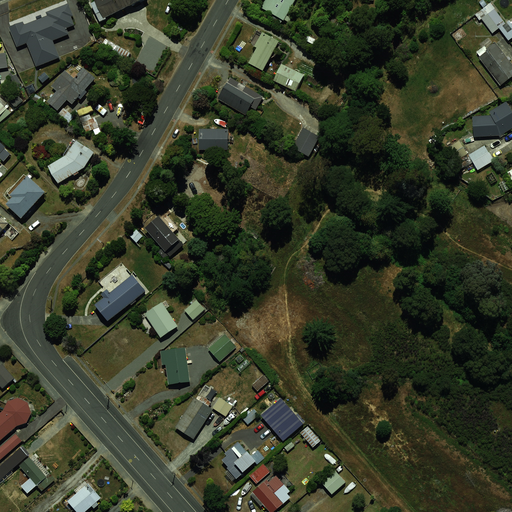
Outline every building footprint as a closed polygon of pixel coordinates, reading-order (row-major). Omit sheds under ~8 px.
[(92,0),(88,2),(99,22),(141,3),(139,0),(92,0)] [(268,10),(273,0),(265,0),(262,7),(268,10)] [(273,0),(268,10),(287,21),(298,0),(273,0)] [(68,9),(6,30),(13,52),(26,47),(32,66),(57,58),(51,40),(67,35),(65,28),(74,25),(68,9)] [(486,9),(475,15),(491,35),(500,29),(486,9)] [(264,32),(249,63),(267,72),(282,41),(264,32)] [(511,58),(499,39),(478,53),(500,85),(511,78),(511,58)] [(304,72),(280,62),(274,80),(296,90),(304,72)] [(66,69),(51,85),(57,90),(47,100),(59,109),(68,96),(75,102),(94,76),(82,68),(76,76),(66,69)] [(228,81),(217,99),(249,115),(259,100),(228,81)] [(14,109),(28,98),(20,88),(6,99),(14,109)] [(0,96),(0,121),(13,109),(0,96)] [(489,114),(473,116),(475,136),(503,134),(511,128),(511,107),(508,102),(489,114)] [(319,136),(303,126),(292,146),(308,155),(319,136)] [(227,129),(193,130),(194,150),(228,149),(227,129)] [(467,155),(460,141),(449,146),(456,161),(467,155)] [(64,159),(47,167),(56,182),(78,171),(90,153),(74,143),(64,159)] [(496,162),(485,145),(468,155),(478,171),(496,162)] [(27,180),(3,204),(17,217),(41,194),(27,180)] [(157,214),(142,226),(162,251),(177,239),(157,214)] [(101,268),(91,305),(108,323),(143,295),(101,268)] [(195,298),(181,310),(189,318),(202,307),(195,298)] [(162,303),(144,315),(160,339),(178,327),(162,303)] [(220,333),(204,348),(217,362),(233,347),(220,333)] [(186,347),(163,350),(167,386),(191,382),(186,347)] [(2,364),(0,365),(0,386),(2,389),(14,377),(2,364)] [(192,395),(175,427),(195,438),(213,406),(192,395)] [(33,417),(6,396),(0,402),(0,437),(10,431),(33,417)] [(237,408),(221,397),(213,408),(225,417),(227,414),(231,417),(237,408)] [(258,415),(278,439),(299,421),(279,398),(258,415)] [(308,427),(299,431),(310,446),(320,441),(308,427)] [(0,460),(18,441),(10,431),(0,440),(0,460)] [(238,441),(224,453),(227,456),(222,460),(228,467),(227,468),(236,479),(241,474),(234,466),(236,464),(242,472),(255,461),(238,441)] [(263,464),(250,476),(257,484),(270,472),(263,464)] [(337,469),(321,483),(331,495),(348,482),(337,469)] [(275,475),(253,493),(269,511),(272,511),(292,496),(275,475)] [(90,481),(67,500),(76,511),(81,511),(102,495),(90,481)]
